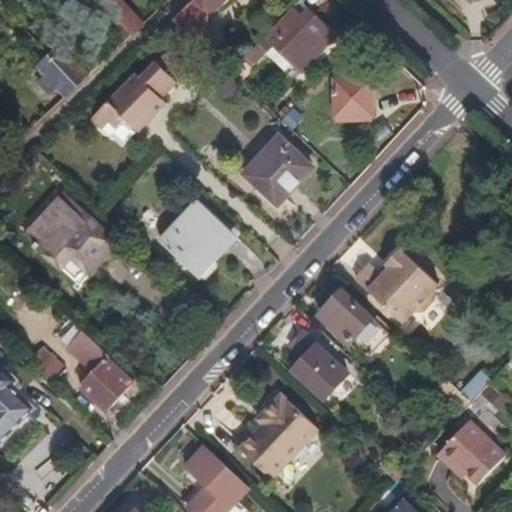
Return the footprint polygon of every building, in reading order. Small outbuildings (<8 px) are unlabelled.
[(143,25),(119,0),(105,0),(101,3),(131,36),(143,25)] [(230,2),(229,0),(194,0),(172,22),(195,44),(205,34),(207,10),(217,14),(230,2)] [(228,74),(240,85),(247,79),(251,65),(267,49),(268,51),(273,45),(300,72),(333,36),(306,9),(299,16),(294,10),(228,74)] [(87,76),(62,47),(49,58),(76,87),(87,76)] [(175,82),(189,68),(171,51),(157,63),(175,82)] [(76,87),(49,58),(39,67),(48,77),(38,85),(49,98),(59,90),(65,97),(76,87)] [(164,98),(178,84),(175,82),(157,63),(141,80),(138,76),(95,118),(111,137),(128,120),(140,132),(156,116),(151,111),(164,98)] [(227,100),(240,85),(228,74),(226,73),(213,87),(227,100)] [(373,117),(373,79),(337,79),(337,117),(373,117)] [(156,116),(169,104),(164,98),(151,111),(156,116)] [(299,119),(290,111),(282,119),(291,127),(299,119)] [(273,213),(307,176),(274,146),(240,183),(273,213)] [(41,188),(58,170),(41,154),(24,171),(41,188)] [(115,224),(105,215),(86,196),(77,205),(109,236),(118,227),(115,224)] [(89,278),(119,245),(109,236),(77,205),(37,247),(69,277),(77,267),(89,278)] [(195,274),(232,234),(199,205),(163,245),(195,274)] [(123,216),(113,206),(105,215),(115,224),(123,216)] [(435,290),(440,285),(402,251),(387,267),(389,269),(382,277),(369,265),(357,279),(405,323),(415,312),(425,312),(435,301),(435,290)] [(374,319),(343,291),(321,316),(351,344),(374,319)] [(56,334),(68,347),(83,332),(70,320),(56,334)] [(347,374),(303,333),(291,345),(304,358),(291,373),(321,401),(347,374)] [(63,372),(40,350),(27,364),(50,385),(63,372)] [(134,384),(99,352),(84,369),(91,376),(79,389),(106,414),(134,384)] [(11,364),(0,353),(0,447),(34,411),(11,390),(17,383),(4,371),(11,364)] [(508,401),(490,384),(480,394),(499,411),(508,401)] [(472,403),(460,392),(452,401),(464,411),(472,403)] [(273,481),(320,431),(282,396),(264,415),(270,421),(264,427),(241,451),(273,481)] [(270,421),(264,415),(258,421),(264,427),(270,421)] [(437,440),(416,421),(402,435),(423,455),(437,440)] [(482,485),(508,456),(471,423),(440,456),(456,471),(461,465),(482,485)] [(189,511),(215,511),(243,482),(206,448),(187,470),(202,484),(182,505),(189,511)] [(403,477),(387,463),(381,470),(396,484),(403,477)] [(397,498),(406,488),(399,482),(391,492),(397,498)] [(420,511),(405,498),(391,511),(420,511)]
